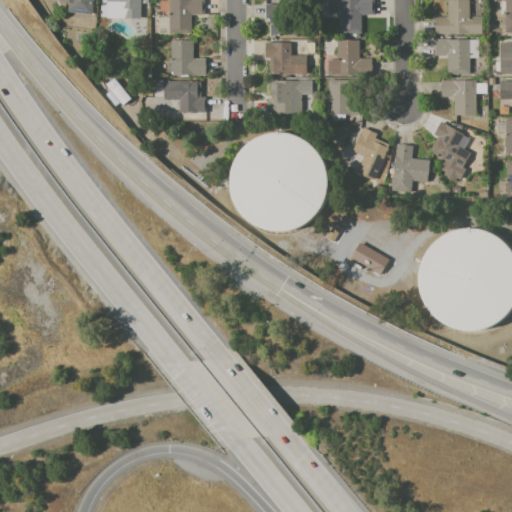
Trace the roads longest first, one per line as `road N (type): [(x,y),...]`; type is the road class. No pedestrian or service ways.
road 1 (motorway): [(511,443),(381,405),(261,395),(148,405),(0,446)]
road 2 (motorway): [(279,288),(110,150),(0,21)]
road 3 (motorway): [(217,359),(0,73)]
road 4 (motorway): [(0,136),(173,362)]
road 5 (motorway): [(511,418),(380,355),(279,288)]
road 6 (motorway): [(511,392),(279,288)]
road 7 (motorway): [(80,511),(112,468),(168,448),(211,459),(268,511)]
